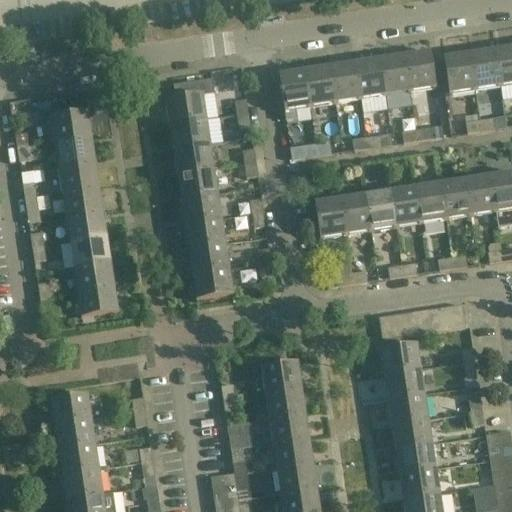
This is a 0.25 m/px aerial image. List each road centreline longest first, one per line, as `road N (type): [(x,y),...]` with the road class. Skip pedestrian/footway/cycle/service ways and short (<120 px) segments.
road 1 (residential): [(297,313),(252,41)]
road 2 (residential): [(252,41),(511,0)]
road 3 (residential): [(511,349),(499,294),(478,287),(297,313)]
road 4 (residential): [(0,76),(252,41)]
road 5 (residential): [(23,326),(0,169)]
road 6 (residential): [(297,313),(173,334)]
